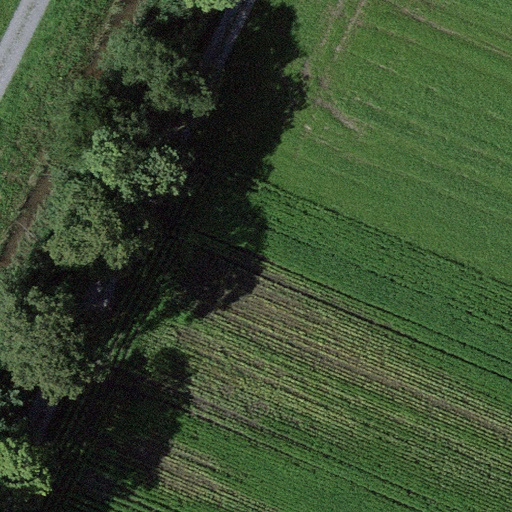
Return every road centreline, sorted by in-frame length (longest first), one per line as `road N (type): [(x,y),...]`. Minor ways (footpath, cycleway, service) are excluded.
road 1 (track): [(249,0),(0,503)]
road 2 (track): [(0,111),(54,0)]
